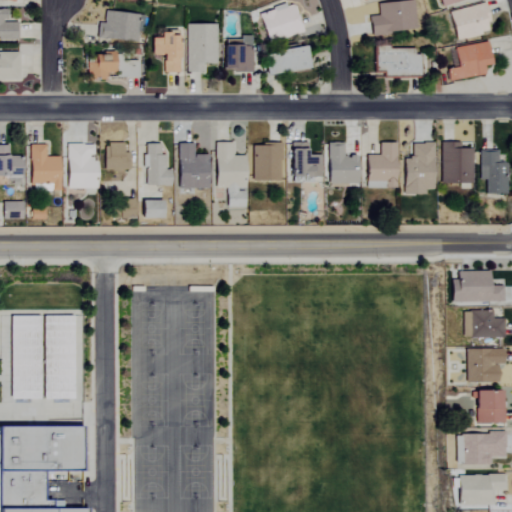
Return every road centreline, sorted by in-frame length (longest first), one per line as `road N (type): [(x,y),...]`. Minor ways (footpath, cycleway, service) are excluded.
road 1 (residential): [(511,243),(0,247)]
road 2 (residential): [(0,106),(511,103)]
